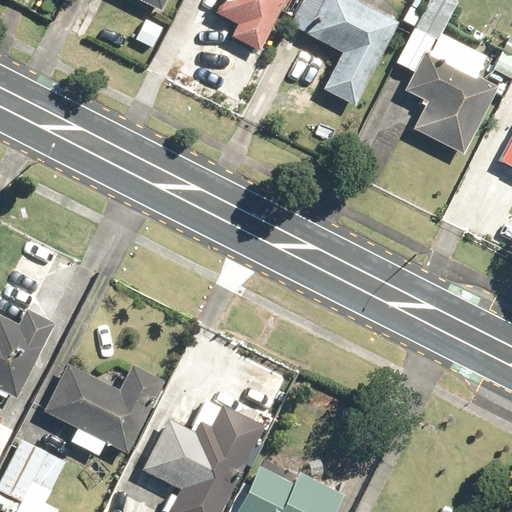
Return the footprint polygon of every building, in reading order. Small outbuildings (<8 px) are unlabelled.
[(126,0),(155,13),(161,0),(126,0)] [(219,0),(207,24),(254,47),(277,0),(219,0)] [(316,94),(350,108),(384,28),(334,0),(313,0),(296,32),(334,53),(316,94)] [(445,3),(439,0),(423,0),(391,66),(409,75),(445,3)] [(511,41),(504,37),(486,70),(506,81),(511,70),(511,41)] [(394,127),(457,157),(488,93),(425,63),(394,127)] [(511,177),(511,141),(497,170),(511,177)] [(0,322),(0,395),(9,400),(46,329),(7,310),(0,323),(0,322)] [(69,364),(42,416),(120,456),(158,383),(124,365),(113,387),(69,364)] [(122,498),(151,511),(218,511),(256,432),(172,393),(122,498)] [(55,511),(75,472),(16,444),(0,477),(0,511),(55,511)] [(258,460),(231,511),(332,511),(338,500),(258,460)]
